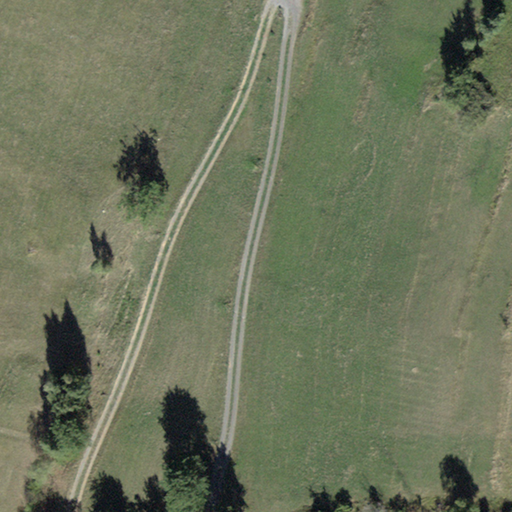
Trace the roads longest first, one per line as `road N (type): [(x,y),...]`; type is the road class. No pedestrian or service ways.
road 1 (track): [(275,0),(234,107),(174,220),(69,511)]
road 2 (track): [(280,0),(285,31),(263,185),(237,298),(224,444),(205,511)]
